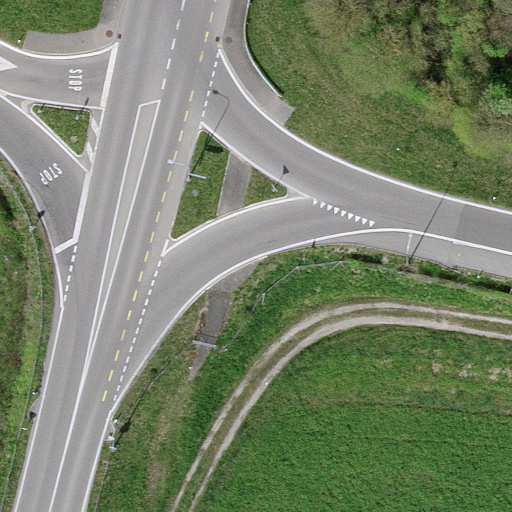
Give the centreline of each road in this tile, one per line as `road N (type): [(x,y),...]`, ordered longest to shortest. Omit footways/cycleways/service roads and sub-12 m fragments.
road 1 (track): [(182,511),(247,390),(291,344),(355,316),(385,313),(511,329)]
road 2 (motorway): [(78,399),(168,283),(207,254),(284,221),(372,202)]
road 3 (motorway): [(168,45),(245,136),(299,172),(372,202)]
road 4 (secondary): [(105,292),(161,72)]
road 5 (motorway): [(0,109),(55,184),(105,292)]
road 6 (motorway): [(0,81),(106,83),(161,72)]
road 7 (motorway): [(372,202),(511,234)]
